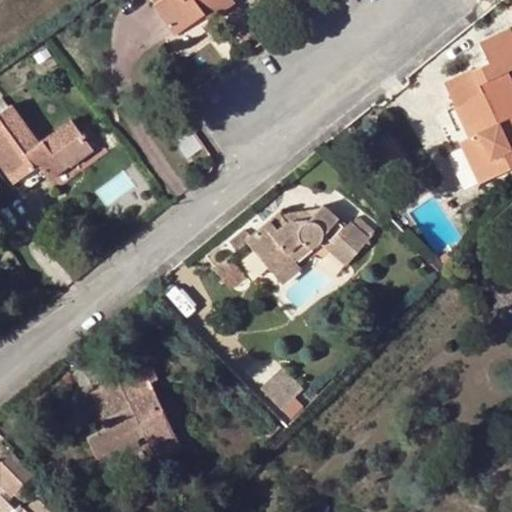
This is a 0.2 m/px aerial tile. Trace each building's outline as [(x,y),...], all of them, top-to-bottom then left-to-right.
[(177,33),(192,22),(189,18),(201,8),(204,12),(219,0),(161,0),(155,5),(177,33)] [(233,0),(219,0),(204,12),(211,19),(234,2),(233,0)] [(189,18),(192,22),(204,12),(201,8),(189,18)] [(238,35),(245,44),(256,35),(250,26),(238,35)] [(476,166),(481,177),(511,163),(511,79),(508,70),(511,67),(511,34),(508,26),(481,40),(490,61),(444,82),(465,129),(473,126),(477,134),(469,137),(460,142),(472,167),(476,166)] [(0,164),(14,183),(39,165),(47,175),(49,179),(70,165),(68,162),(92,146),(72,119),(40,141),(11,103),(0,111),(0,164)] [(473,126),(465,129),(469,137),(477,134),(473,126)] [(376,166),(387,180),(405,167),(389,144),(385,147),(383,145),(380,147),(382,150),(377,153),(382,161),(376,166)] [(68,162),(70,165),(72,167),(95,151),(92,146),(68,162)] [(39,165),(14,183),(21,193),(47,175),(39,165)] [(348,264),(370,238),(351,222),(347,226),(323,204),(320,207),(284,213),(282,211),(245,239),(275,275),(295,259),(319,240),(348,264)] [(358,215),(351,222),(370,238),(376,231),(358,215)] [(437,258),(444,268),(453,260),(447,252),(437,258)] [(228,254),(213,266),(230,288),(246,275),(228,254)] [(275,275),(281,282),(301,267),(295,259),(275,275)] [(140,400),(101,419),(105,427),(87,436),(97,458),(117,449),(113,439),(140,427),(145,436),(157,461),(182,449),(151,382),(158,379),(151,364),(129,374),(140,400)] [(282,366),(260,387),(290,417),(303,405),(295,397),(304,389),(282,366)] [(89,393),(101,419),(140,400),(129,374),(89,393)] [(272,420),(258,433),(265,440),(280,427),(272,420)] [(113,439),(117,449),(145,436),(140,427),(113,439)] [(12,452),(3,461),(25,483),(35,474),(12,452)] [(0,486),(12,498),(15,495),(20,500),(31,489),(25,483),(3,461),(0,461),(0,486)] [(0,496),(0,511),(12,511),(22,503),(26,507),(38,496),(31,489),(20,500),(15,495),(12,498),(0,486),(0,494),(1,496),(0,496)] [(54,511),(38,496),(26,507),(22,503),(12,511),(54,511)]
